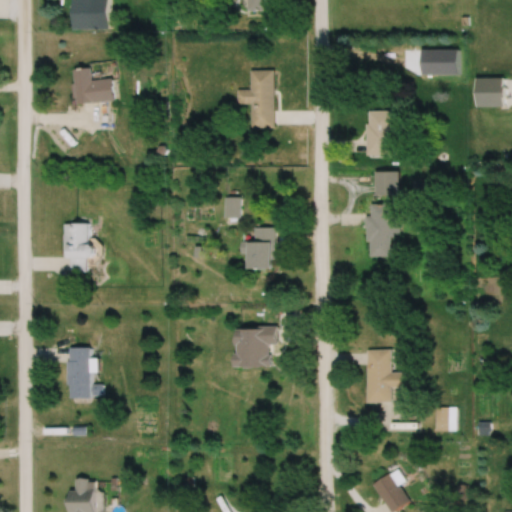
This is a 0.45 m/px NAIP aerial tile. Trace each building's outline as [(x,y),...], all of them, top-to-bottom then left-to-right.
[(273,0),(247,0),(247,11),(273,11),(273,0)] [(114,101),(112,78),(92,80),(91,68),(74,69),(77,104),(114,101)] [(274,70),(250,70),(250,89),(237,89),(237,103),(251,103),(251,127),(274,127),(274,70)] [(394,110),(366,110),(366,156),(394,156),(394,110)] [(375,171),(375,195),(399,195),(399,171),(375,171)] [(367,215),(367,256),(391,256),(391,233),(400,233),(400,211),(391,211),(391,204),(371,204),(371,215),(367,215)] [(95,257),(95,244),(88,244),(88,223),(66,223),(66,272),(86,272),(86,257),(95,257)] [(275,227),(252,227),(252,269),(275,269),(275,227)] [(237,368),(272,368),(272,345),(277,345),(277,326),(236,326),(237,368)] [(68,397),(101,398),(101,384),(91,384),(91,348),(68,348),(68,397)] [(368,349),(368,400),(392,400),(392,388),(404,387),(404,372),(391,372),(391,349),(368,349)] [(374,484),(392,511),(410,500),(399,484),(404,481),(396,469),(374,484)] [(71,489),(70,511),(95,511),(96,489),(89,489),(89,478),(77,478),(77,489),(71,489)]
